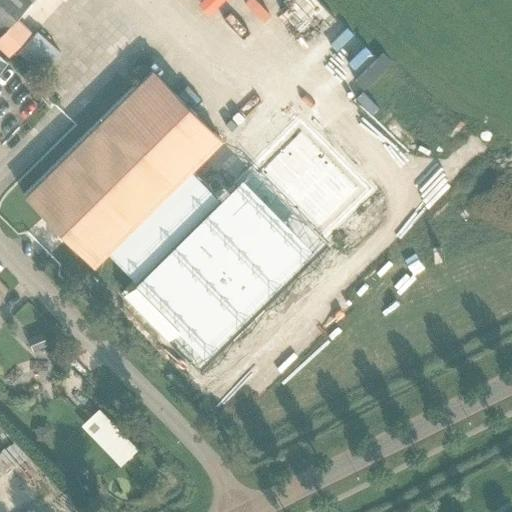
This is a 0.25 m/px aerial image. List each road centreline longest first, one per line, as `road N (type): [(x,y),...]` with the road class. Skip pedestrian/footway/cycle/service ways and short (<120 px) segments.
road 1 (residential): [(0,245),(210,460),(238,511)]
road 2 (tertiary): [(243,511),(511,382)]
